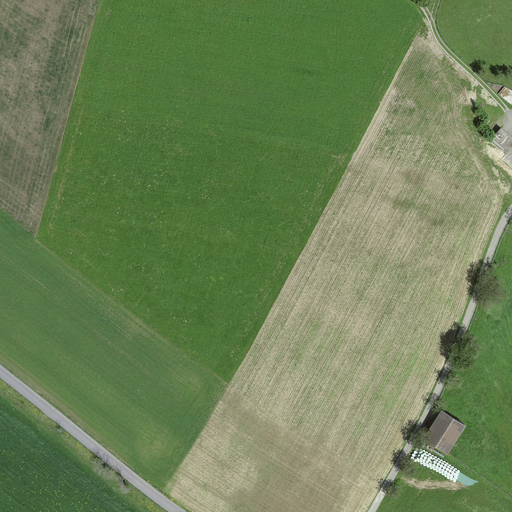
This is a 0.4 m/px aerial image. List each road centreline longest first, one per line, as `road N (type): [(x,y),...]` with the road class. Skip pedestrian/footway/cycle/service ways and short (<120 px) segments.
road 1 (unclassified): [(0,370),(178,511)]
road 2 (track): [(511,116),(442,43),(417,0)]
